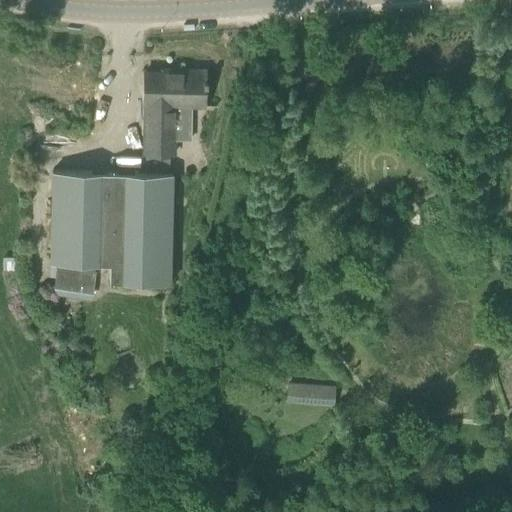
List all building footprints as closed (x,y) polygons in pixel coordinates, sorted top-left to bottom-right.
[(6,37),(0,62),(0,72),(15,76),(23,41),(6,37)] [(23,41),(15,76),(33,80),(41,45),(23,41)] [(41,45),(33,80),(52,84),(59,49),(41,45)] [(240,49),(213,50),(215,86),(241,86),(240,49)] [(213,50),(195,51),(197,87),(215,86),(213,50)] [(177,51),(159,52),(161,88),(179,88),(177,51)] [(195,51),(177,51),(179,88),(197,87),(195,51)] [(159,52),(142,53),(143,89),(161,88),(159,52)] [(142,53),(123,53),(124,89),(143,89),(142,53)] [(17,94),(15,103),(27,105),(29,96),(17,94)] [(29,96),(27,105),(40,108),(42,99),(29,96)] [(215,103),(203,104),(203,113),(215,112),(215,103)] [(226,103),(215,103),(215,112),(226,112),(226,103)] [(236,103),(226,103),(226,112),(236,112),(236,103)] [(179,104),(167,105),(167,114),(179,113),(179,104)] [(192,104),(179,104),(179,113),(192,113),(192,104)] [(143,105),(131,106),(131,115),(143,114),(143,105)] [(156,105),(143,105),(143,114),(156,114),(156,105)] [(156,188),(149,217),(195,229),(196,223),(191,222),(198,199),(178,194),(172,192),(165,190),(159,189),(156,188)] [(149,217),(141,245),(182,256),(186,242),(191,244),(193,235),(195,229),(149,217)] [(141,245),(134,273),(180,285),(181,280),(183,271),(179,270),(182,256),(141,245)] [(134,273),(126,301),(167,312),(171,299),(176,300),(178,291),(180,285),(134,273)] [(126,301),(119,330),(164,342),(166,336),(168,327),(164,326),(167,312),(126,301)] [(119,330),(111,359),(113,360),(120,362),(126,363),(132,365),(152,370),(156,355),(161,356),(163,348),(164,342),(119,330)] [(333,407),(334,386),(287,382),(286,403),(333,407)] [(98,390),(80,414),(118,443),(121,438),(127,430),(123,428),(132,415),(123,409),(115,403),(98,390)] [(121,395),(115,403),(123,409),(129,401),(121,395)] [(80,414),(62,439),(80,452),(87,458),(96,464),(111,444),(115,447),(118,443),(80,414)] [(121,438),(118,443),(123,446),(127,442),(121,438)] [(118,443),(115,447),(120,451),(123,446),(118,443)] [(80,452),(74,460),(82,466),(87,458),(80,452)]
